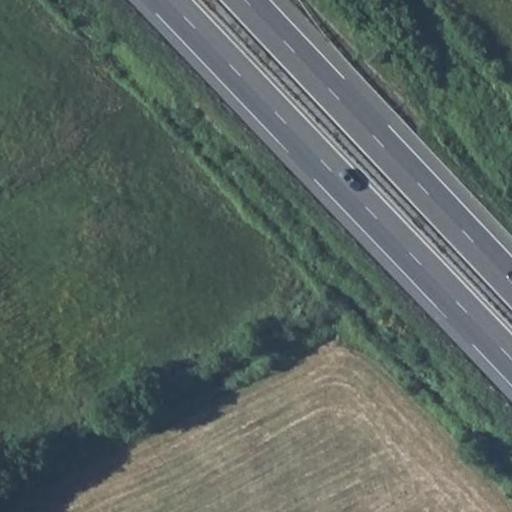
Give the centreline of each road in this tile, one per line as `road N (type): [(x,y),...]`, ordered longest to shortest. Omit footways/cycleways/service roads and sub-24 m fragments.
road 1 (motorway): [(168,0),(511,358)]
road 2 (motorway): [(511,281),(246,0)]
